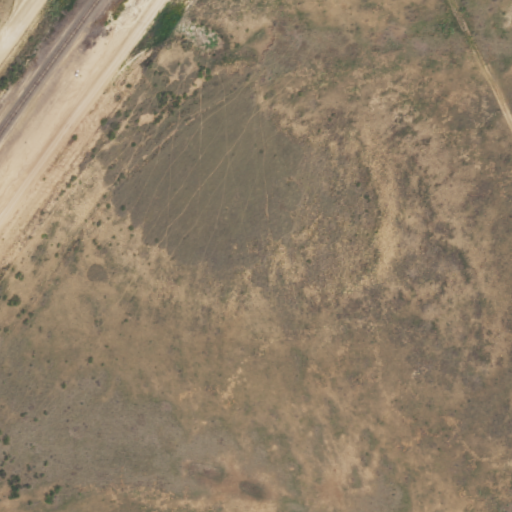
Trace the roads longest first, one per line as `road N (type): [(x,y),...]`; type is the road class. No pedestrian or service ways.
road 1 (residential): [(0,216),(160,0)]
road 2 (residential): [(511,160),(473,102),(426,0)]
